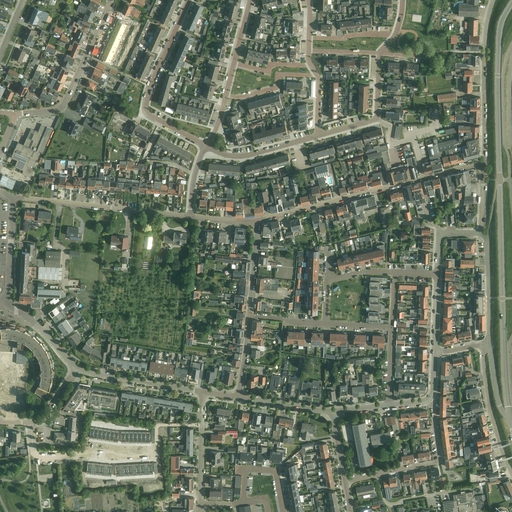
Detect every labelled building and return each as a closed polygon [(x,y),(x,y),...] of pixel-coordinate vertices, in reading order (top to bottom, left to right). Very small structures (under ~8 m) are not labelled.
[(99,4),(91,0),(88,6),(83,3),(81,2),(80,5),(95,12),(96,9),(97,10),(99,4)] [(131,0),(127,0),(125,5),(134,9),(137,3),(131,0)] [(240,3),(233,1),(230,0),(229,0),(228,5),(230,6),(230,10),(237,11),(239,5),(240,6),(240,3)] [(267,7),(271,6),(269,0),(262,0),(264,7),(264,9),(262,9),(261,12),(267,13),(268,10),(267,7)] [(319,3),(319,9),(322,9),(322,12),(331,12),(331,9),(330,9),(331,4),(327,4),(319,3)] [(172,13),(175,7),(168,4),(165,10),(172,13)] [(194,9),(201,13),(204,7),(197,4),(194,9)] [(380,4),(380,7),(381,8),(383,8),(383,18),(391,18),(392,7),(390,7),(383,6),(384,4),(381,4),(380,4)] [(95,12),(80,5),(79,5),(77,10),(85,14),(83,18),(91,22),(95,12)] [(122,11),(131,16),(134,9),(125,5),(122,11)] [(48,14),(35,8),(30,20),(30,21),(29,24),(37,27),(38,24),(37,23),(39,18),(46,20),(48,14)] [(198,18),(201,13),(194,9),(191,15),(198,18)] [(170,19),(172,13),(165,10),(163,16),(170,19)] [(236,18),(237,11),(230,10),(229,13),(226,13),(224,18),(229,19),(236,21),(237,18),(236,18)] [(131,16),(122,11),(119,18),(129,22),(131,16)] [(267,20),(268,18),(269,15),(261,13),(260,16),(257,15),(256,19),(255,19),(255,20),(265,23),(265,20),(267,20)] [(196,24),(198,18),(191,15),(189,21),(196,24)] [(167,24),(170,19),(163,16),(160,21),(167,24)] [(88,28),(91,23),(80,18),(78,21),(77,21),(76,23),(77,24),(78,25),(77,27),(87,32),(88,28)] [(284,21),(284,27),(285,27),(288,27),(298,27),(298,23),(297,23),(297,21),(292,21),(293,18),(285,18),(285,21),(284,21)] [(341,19),(336,19),(337,27),(337,29),(340,29),(340,30),(346,29),(345,21),(344,18),(341,19)] [(118,20),(115,26),(124,31),(127,24),(118,20)] [(264,26),(265,23),(255,20),(255,22),(256,22),(255,25),(255,26),(262,28),(263,28),(266,29),(266,27),(265,26),(264,26)] [(193,29),(196,24),(189,21),(186,26),(188,27),(187,31),(193,34),(195,30),(193,29)] [(222,30),(230,32),(232,26),(233,26),(233,23),(226,21),(225,24),(220,22),(220,25),(223,26),(222,30)] [(326,32),(327,24),(324,24),(324,21),(318,21),(318,29),(321,29),(321,32),(326,32)] [(327,24),(326,32),(332,32),(332,29),(335,29),(335,22),(330,22),(330,24),(327,24)] [(156,31),(163,34),(165,28),(158,25),(156,31)] [(255,26),(255,25),(254,25),(252,30),(251,29),(251,31),(261,33),(263,33),(264,28),(266,29),(263,28),(262,28),(255,26)] [(115,26),(112,33),(121,37),(124,31),(115,26)] [(43,36),(45,31),(40,28),(38,32),(28,27),(26,34),(24,33),(23,38),(24,39),(26,39),(24,43),(33,47),(32,46),(34,42),(32,41),(36,33),(43,36)] [(285,32),(285,35),(292,35),(292,37),(294,37),(294,32),(297,32),(297,30),(298,30),(298,27),(288,27),(285,27),(285,32)] [(82,43),(83,40),(86,33),(80,30),(79,32),(78,31),(75,40),(82,43)] [(229,38),(230,32),(222,30),(221,36),(222,37),(222,39),(229,41),(230,38),(229,38)] [(160,40),(163,34),(156,31),(153,37),(160,40)] [(259,38),(261,33),(251,31),(251,32),(252,32),(251,36),(254,37),(253,40),(263,42),(264,39),(259,38)] [(112,33),(110,39),(119,43),(121,37),(112,33)] [(183,41),(190,44),(193,38),(186,35),(183,41)] [(479,36),(470,35),(468,35),(468,37),(470,37),(470,43),(479,44),(479,36)] [(158,46),(160,40),(153,37),(151,43),(158,46)] [(110,39),(107,45),(116,49),(119,43),(110,39)] [(187,49),(190,44),(183,41),(181,46),(187,49)] [(217,50),(225,52),(227,46),(228,46),(228,43),(221,41),(220,44),(219,44),(217,50)] [(45,45),(57,50),(58,46),(47,42),(45,45)] [(68,49),(70,50),(72,51),(70,55),(75,57),(81,45),(74,42),(72,45),(70,45),(68,49)] [(155,51),(158,46),(151,43),(148,48),(155,51)] [(282,58),(282,48),(279,48),(279,44),(273,44),(273,52),(273,53),(276,53),(276,58),(282,58)] [(290,53),(290,49),(290,44),(287,44),(287,49),(282,48),(282,58),(287,58),(287,53),(290,53)] [(107,45),(104,51),(113,56),(116,49),(107,45)] [(290,49),(290,53),(290,58),(296,58),(296,54),(299,54),(299,45),(296,45),(296,47),(294,47),(294,49),(290,49)] [(185,55),(187,49),(181,46),(178,52),(185,55)] [(23,50),(18,48),(14,58),(22,62),(25,53),(29,55),(31,50),(24,47),(23,50)] [(223,58),(225,52),(217,50),(217,53),(214,53),(213,59),(216,60),(224,62),(225,59),(223,58)] [(104,51),(101,58),(110,62),(113,56),(104,51)] [(273,53),(273,52),(271,51),(270,54),(264,53),(262,62),(266,63),(266,64),(268,64),(269,58),(273,59),(273,53)] [(182,61),(185,55),(178,52),(175,58),(182,61)] [(145,58),(151,62),(154,56),(147,53),(145,58)] [(473,55),(469,54),(463,54),(463,58),(468,58),(468,64),(469,64),(478,65),(478,56),(473,56),(473,55)] [(62,58),(62,60),(64,61),(62,66),(68,69),(70,64),(72,65),(74,59),(66,55),(66,56),(64,55),(62,56),(62,58)] [(149,67),(151,62),(145,58),(142,64),(149,67)] [(180,66),(182,61),(175,58),(173,63),(180,66)] [(338,58),(332,58),(332,67),(335,67),(335,70),(335,71),(337,71),(337,72),(340,72),(341,63),(338,63),(338,58)] [(349,72),(349,59),(344,58),(344,63),(341,63),(340,72),(343,72),(344,68),(346,68),(349,68),(349,72)] [(210,70),(218,72),(220,66),(216,65),(216,61),(209,59),(208,63),(208,66),(210,66),(210,70)] [(357,72),(358,63),(355,63),(355,59),(349,59),(349,72),(354,72),(357,72)] [(358,63),(357,72),(358,73),(362,74),(362,72),(363,68),(366,68),(367,59),(361,59),(361,63),(358,63)] [(107,71),(109,67),(98,62),(96,67),(103,71),(104,69),(107,71)] [(394,62),(393,71),(396,71),(396,74),(402,75),(402,68),(399,68),(399,63),(394,62)] [(177,72),(180,66),(173,63),(170,69),(177,72)] [(408,74),(408,76),(415,76),(415,72),(413,72),(413,63),(406,63),(406,66),(403,66),(403,74),(408,74)] [(146,73),(149,67),(142,64),(139,70),(146,73)] [(59,69),(57,68),(56,68),(56,67),(51,65),(50,68),(54,71),(67,76),(69,71),(61,67),(60,70),(59,69)] [(54,71),(49,69),(48,73),(53,75),(54,74),(56,75),(58,75),(57,78),(64,82),(67,76),(54,71)] [(107,82),(105,81),(102,80),(105,74),(95,69),(92,75),(98,78),(97,81),(104,85),(105,86),(107,82)] [(144,79),(146,73),(139,70),(138,73),(137,72),(136,75),(137,75),(137,76),(136,79),(140,81),(142,78),(144,79)] [(217,78),(218,72),(210,70),(208,76),(205,75),(204,79),(211,81),(212,77),(217,78)] [(169,72),(168,74),(166,73),(165,79),(172,81),(174,73),(169,72)] [(10,83),(13,77),(8,75),(5,80),(10,83)] [(472,92),(472,76),(463,76),(463,92),(472,92)] [(63,84),(53,79),(51,78),(50,81),(48,81),(46,86),(52,88),(53,87),(60,91),(63,84)] [(31,82),(30,81),(24,79),(18,92),(20,93),(20,94),(22,95),(22,94),(24,95),(29,84),(29,85),(31,82)] [(170,87),(172,81),(165,79),(163,85),(170,87)] [(211,84),(211,81),(204,79),(203,85),(205,86),(205,89),(213,91),(215,85),(211,84)] [(99,89),(101,86),(89,80),(86,86),(94,90),(95,87),(99,89)] [(30,100),(34,92),(37,84),(31,82),(29,85),(32,86),(30,90),(29,89),(28,90),(25,97),(30,100)] [(292,91),(292,82),(286,82),(286,87),(283,87),(283,94),(288,94),(288,91),(292,91)] [(297,82),(297,91),(300,91),(300,94),(305,94),(306,91),(306,88),(306,87),(303,87),(303,82),(297,82)] [(401,83),(394,83),(393,86),(387,85),(387,92),(397,92),(397,89),(400,89),(401,83)] [(169,93),(170,87),(163,85),(161,91),(169,93)] [(11,99),(14,91),(7,88),(5,93),(6,93),(5,97),(6,97),(5,98),(9,100),(10,99),(11,99)] [(51,94),(53,90),(50,89),(49,92),(43,89),(42,91),(40,95),(39,98),(45,101),(47,95),(48,96),(50,93),(51,94)] [(213,91),(205,89),(202,89),(200,95),(199,98),(206,100),(207,96),(212,98),(213,91)] [(39,95),(40,95),(42,91),(40,90),(39,92),(38,91),(37,94),(34,92),(30,100),(36,102),(39,95)] [(55,91),(53,90),(51,94),(50,93),(48,96),(47,95),(45,101),(50,103),(54,95),(58,97),(59,93),(55,91)] [(94,102),(97,97),(85,92),(80,103),(79,103),(75,110),(84,115),(88,107),(86,106),(89,99),(94,102)] [(438,102),(457,99),(456,92),(437,95),(438,102)] [(283,98),(283,97),(280,98),(279,94),(274,96),(276,105),(279,104),(280,108),(282,107),(282,106),(285,105),(284,102),(283,98)] [(115,96),(112,101),(117,104),(120,99),(115,96)] [(400,100),(400,96),(393,96),(393,99),(386,99),(386,106),(397,106),(397,100),(400,100)] [(165,105),(167,99),(160,97),(158,103),(165,105)] [(272,110),(268,97),(263,99),(266,108),(266,110),(269,110),(269,111),(270,111),(270,112),(272,112),(272,110)] [(258,100),(253,102),(255,110),(256,113),(259,112),(259,114),(262,113),(258,100)] [(253,111),(255,110),(253,102),(248,103),(249,107),(246,108),(248,115),(251,114),(251,116),(254,115),(253,111)] [(298,112),(307,109),(307,106),(308,105),(307,103),(298,106),(299,109),(296,110),(296,112),(298,112)] [(118,106),(116,110),(132,119),(134,115),(127,111),(118,106)] [(298,118),(307,115),(307,112),(308,111),(307,109),(298,112),(299,115),(296,116),(297,118),(298,118)] [(239,112),(238,113),(237,110),(229,113),(230,116),(227,117),(228,121),(227,121),(227,122),(237,119),(240,119),(239,112)] [(386,112),(386,119),(394,119),(394,122),(399,122),(399,119),(400,114),(396,114),(396,112),(386,112)] [(298,124),(308,121),(307,118),(308,117),(307,115),(298,118),(299,121),(296,122),(297,124),(298,124)] [(240,122),(238,123),(237,119),(227,122),(228,123),(229,123),(230,127),(233,126),(234,129),(242,127),(243,127),(243,124),(241,125),(240,122)] [(80,124),(72,120),(67,131),(75,135),(80,124)] [(104,126),(93,121),(91,125),(90,127),(91,127),(101,132),(104,126)] [(135,134),(140,126),(140,125),(133,121),(128,132),(135,135),(135,134)] [(276,127),(275,123),(275,121),(273,121),(273,124),(277,136),(282,135),(280,126),(276,127)] [(280,126),(282,135),(288,133),(285,125),(284,121),(282,121),(283,125),(280,126)] [(298,124),(299,127),(296,128),(297,130),(308,127),(307,124),(308,123),(308,121),(298,124)] [(19,171),(30,176),(34,168),(34,169),(35,166),(33,165),(35,159),(37,159),(40,152),(43,153),(53,129),(41,124),(38,132),(35,131),(30,129),(24,145),(18,143),(12,157),(18,160),(15,166),(21,168),(19,171)] [(479,137),(479,126),(459,125),(458,131),(459,131),(459,135),(457,135),(459,141),(459,142),(479,137)] [(140,126),(135,134),(146,140),(150,132),(140,126)] [(271,138),(269,129),(265,130),(264,126),(263,127),(266,139),(271,138)] [(232,139),(242,136),(240,131),(243,130),(242,127),(234,129),(235,132),(231,133),(232,137),(231,137),(232,139)] [(261,141),(258,132),(255,133),(254,129),(252,130),(253,133),(255,142),(261,141)] [(375,130),(377,138),(383,136),(381,129),(375,130)] [(371,140),(377,138),(375,130),(369,132),(371,140)] [(365,142),(371,140),(369,132),(363,134),(365,142)] [(160,146),(165,138),(160,136),(156,144),(160,146)] [(242,136),(232,139),(232,140),(233,140),(234,144),(238,143),(239,146),(246,144),(245,140),(243,141),(242,136)] [(363,144),(362,144),(360,137),(357,138),(356,136),(354,136),(356,146),(360,145),(361,147),(361,148),(364,147),(363,144)] [(479,146),(479,144),(479,137),(459,142),(459,141),(439,146),(440,151),(445,150),(448,150),(455,148),(461,146),(462,151),(461,150),(462,151),(463,151),(465,160),(479,157),(479,146)] [(165,149),(169,141),(165,138),(160,146),(165,149)] [(351,147),(349,140),(346,141),(345,139),(342,140),(345,149),(348,148),(349,151),(352,151),(351,147)] [(443,165),(440,152),(436,139),(433,140),(435,145),(433,145),(434,147),(428,148),(430,156),(429,156),(434,172),(443,170),(442,165),(443,165)] [(169,151),(174,143),(169,141),(165,149),(169,151)] [(174,154),(178,146),(174,143),(169,151),(174,154)] [(326,144),(329,153),(335,152),(333,145),(329,146),(329,143),(326,144)] [(178,156),(183,148),(178,146),(174,154),(178,156)] [(311,158),(317,157),(315,147),(312,148),(313,150),(309,151),(311,158)] [(323,155),(321,148),(318,149),(317,147),(315,147),(317,157),(323,155)] [(183,158),(187,150),(183,148),(178,156),(183,158)] [(456,154),(456,152),(455,148),(448,150),(451,164),(458,162),(456,154)] [(187,150),(183,158),(188,161),(192,153),(187,150)] [(444,166),(451,164),(448,150),(445,150),(446,156),(442,157),(444,166)] [(458,162),(465,160),(463,151),(462,151),(461,150),(456,152),(456,154),(458,162)] [(381,151),(368,155),(369,160),(382,157),(382,155),(381,151)] [(282,156),(284,164),(290,162),(288,154),(282,156)] [(278,166),(284,164),(282,156),(276,158),(278,166)] [(411,166),(416,164),(414,157),(411,157),(406,158),(407,163),(411,178),(417,176),(415,167),(411,168),(411,166)] [(272,167),(278,166),(276,158),(270,159),(272,167)] [(266,169),(272,167),(270,159),(264,161),(266,169)] [(206,164),(205,171),(208,171),(208,172),(214,172),(215,162),(213,161),(213,163),(209,163),(209,164),(206,164)] [(260,171),(266,169),(264,161),(257,163),(260,171)] [(425,174),(433,172),(430,161),(426,162),(422,163),(425,174)] [(254,172),(260,171),(257,163),(251,164),(254,172)] [(404,180),(411,178),(407,163),(397,166),(400,180),(403,179),(404,180)] [(247,174),(254,172),(251,164),(245,166),(247,174)] [(327,164),(314,167),(315,168),(321,193),(323,200),(332,198),(329,187),(326,188),(323,175),(329,174),(327,164)] [(384,165),(386,171),(388,181),(389,181),(390,183),(397,181),(400,180),(397,166),(392,168),(391,164),(384,165)] [(177,174),(183,178),(185,173),(179,170),(177,174)] [(388,181),(386,171),(372,174),(373,178),(371,179),(370,177),(368,178),(367,174),(367,175),(369,184),(372,183),(373,188),(381,186),(382,184),(388,183),(388,181)] [(102,189),(103,180),(104,172),(99,172),(99,178),(96,177),(95,189),(102,189)] [(463,184),(466,184),(464,172),(454,174),(456,185),(459,185),(459,188),(463,187),(464,186),(463,184)] [(53,178),(49,177),(49,175),(40,174),(39,185),(45,185),(46,183),(52,184),(52,183),(53,178)] [(456,189),(455,190),(454,184),(455,184),(455,183),(454,179),(453,174),(448,176),(453,200),(456,199),(456,193),(456,191),(456,189)] [(66,187),(67,178),(67,176),(60,175),(59,186),(66,187)] [(367,184),(369,184),(367,175),(357,177),(358,180),(360,191),(368,189),(367,184)] [(110,181),(110,177),(110,176),(107,176),(107,181),(103,180),(102,189),(109,189),(110,181)] [(358,180),(354,181),(353,176),(351,176),(351,177),(352,181),(352,183),(355,192),(360,191),(358,180)] [(453,200),(448,176),(442,177),(446,196),(452,195),(452,197),(453,200)] [(88,188),(89,177),(88,177),(88,180),(82,179),(82,178),(81,178),(81,188),(88,188)] [(118,182),(115,182),(115,177),(110,177),(110,181),(109,189),(117,190),(118,182)] [(293,194),(294,194),(298,193),(294,177),(289,178),(293,194)] [(73,187),(74,179),(67,178),(66,187),(73,187)] [(434,188),(437,187),(440,201),(444,200),(442,185),(441,185),(439,178),(432,180),(434,188)] [(132,182),(132,180),(125,179),(125,182),(124,191),(131,191),(132,182)] [(345,183),(345,180),(341,181),(343,187),(339,188),(341,196),(347,194),(345,187),(346,187),(345,183)] [(434,191),(434,188),(432,180),(424,182),(428,195),(435,193),(434,191)] [(176,183),(175,195),(182,196),(183,184),(181,184),(181,181),(178,181),(178,183),(176,183)] [(139,192),(140,184),(139,184),(139,182),(132,182),(131,191),(139,192)] [(175,195),(176,183),(169,182),(168,186),(168,194),(175,195)] [(278,184),(274,185),(273,182),(271,182),(272,185),(274,195),(275,201),(276,201),(278,211),(284,210),(278,184)] [(414,199),(424,197),(420,183),(411,185),(413,195),(414,199)] [(153,193),(154,185),(154,184),(152,184),(152,185),(147,184),(146,192),(153,193)] [(311,203),(317,202),(316,198),(321,197),(318,185),(311,187),(311,191),(308,192),(311,203)] [(415,203),(414,199),(413,195),(411,185),(404,187),(407,199),(408,203),(412,202),(413,204),(415,203)] [(227,198),(226,209),(233,210),(234,195),(230,195),(231,186),(227,187),(227,190),(227,193),(227,198)] [(294,194),(293,194),(290,195),(288,189),(285,190),(288,200),(289,200),(289,201),(293,200),(294,201),(295,201),(295,199),(294,194)] [(207,208),(207,207),(208,193),(208,191),(202,191),(202,197),(205,197),(205,200),(200,199),(200,207),(207,208)] [(208,191),(208,193),(207,207),(210,207),(209,208),(215,208),(216,196),(214,196),(214,194),(213,194),(213,198),(214,198),(214,200),(211,200),(211,191),(208,191)] [(284,197),(283,194),(283,192),(280,193),(281,195),(281,198),(282,202),(283,202),(285,210),(295,207),(294,201),(293,200),(289,201),(286,201),(285,197),(284,197)] [(396,205),(399,204),(396,192),(390,193),(392,201),(395,201),(396,205)] [(309,203),(307,195),(307,194),(299,195),(302,205),(309,203)] [(276,201),(275,201),(274,195),(270,196),(272,202),(268,203),(270,213),(278,211),(276,201)] [(356,200),(351,201),(354,210),(351,211),(353,217),(354,217),(355,220),(365,218),(362,208),(376,204),(374,196),(366,198),(356,200)] [(216,200),(216,208),(226,209),(227,198),(220,198),(220,201),(216,200)] [(236,203),(236,217),(245,217),(242,204),(242,203),(236,203)] [(255,215),(254,207),(253,205),(250,206),(250,203),(242,204),(245,217),(255,215)] [(254,207),(255,215),(264,214),(263,205),(259,205),(259,206),(254,207)] [(353,219),(353,217),(351,211),(348,212),(346,205),(341,206),(345,221),(353,219)] [(345,221),(341,206),(336,208),(340,222),(345,221)] [(39,217),(35,217),(35,210),(26,209),(25,218),(24,218),(22,230),(29,231),(30,220),(29,220),(29,219),(34,219),(33,222),(42,223),(43,221),(50,222),(51,212),(40,210),(39,217)] [(331,219),(334,219),(331,209),(324,210),(326,217),(331,216),(331,219)] [(474,223),(474,213),(465,212),(464,222),(474,223)] [(324,222),(321,223),(319,213),(311,215),(314,227),(319,226),(321,233),(326,231),(324,224),(324,222)] [(299,218),(290,221),(292,229),(301,227),(299,218)] [(272,236),(266,235),(265,241),(272,241),(273,232),(277,231),(277,230),(281,229),(278,220),(271,222),(272,227),(272,236)] [(261,235),(266,235),(272,236),(272,227),(271,222),(262,224),(261,235)] [(422,234),(430,235),(430,228),(424,228),(424,227),(420,227),(420,226),(414,226),(414,235),(422,235),(422,234)] [(79,228),(68,227),(68,229),(67,229),(67,230),(67,231),(67,235),(70,235),(69,239),(82,241),(82,234),(78,234),(79,228)] [(244,242),(245,229),(236,228),(234,241),(244,242)] [(206,244),(208,229),(202,229),(202,231),(199,230),(198,240),(201,240),(201,238),(204,238),(204,244),(206,244)] [(230,239),(228,239),(229,234),(226,234),(226,231),(220,231),(218,245),(221,246),(221,240),(225,241),(224,243),(227,243),(229,244),(230,239)] [(174,243),(174,241),(186,242),(187,233),(175,232),(174,236),(164,235),(164,242),(172,243),(172,244),(173,244),(174,243)] [(119,237),(111,236),(110,244),(120,245),(120,247),(127,248),(128,237),(119,236),(119,237)] [(472,252),(474,252),(474,241),(452,240),(452,247),(459,248),(459,247),(461,247),(463,247),(463,251),(465,251),(465,257),(471,257),(472,252)] [(23,244),(21,281),(36,282),(37,257),(39,257),(39,252),(41,253),(42,245),(39,245),(23,244)] [(43,273),(65,274),(65,245),(51,245),(51,253),(41,253),(41,259),(44,259),(43,273)] [(216,255),(215,260),(222,261),(222,262),(236,263),(236,264),(236,269),(250,271),(250,261),(241,260),(241,257),(235,257),(230,256),(228,256),(217,255),(216,255)] [(275,265),(275,262),(268,262),(268,257),(259,256),(258,266),(267,267),(267,265),(275,265)] [(475,288),(485,288),(484,273),(478,273),(478,281),(475,281),(475,288)] [(385,277),(370,277),(370,284),(379,285),(380,282),(383,282),(383,280),(385,281),(385,277)] [(239,285),(248,286),(249,279),(240,278),(240,284),(239,284),(239,285)] [(38,282),(32,282),(30,282),(24,281),(21,281),(21,284),(20,291),(21,291),(21,295),(28,296),(35,296),(37,296),(64,297),(66,295),(61,289),(44,288),(44,282),(38,282)] [(272,285),(272,284),(257,283),(256,291),(277,293),(278,286),(272,285)] [(379,288),(379,285),(370,284),(370,292),(384,292),(385,289),(382,289),(382,288),(379,288)] [(247,293),(248,286),(239,285),(239,286),(240,286),(239,293),(247,293)] [(235,302),(239,302),(246,303),(247,296),(235,295),(235,302)] [(42,303),(42,299),(42,298),(39,298),(39,299),(39,302),(31,302),(31,307),(41,308),(41,303),(42,303)] [(379,303),(379,300),(369,299),(369,307),(384,307),(384,304),(382,304),(382,303),(379,303)] [(266,304),(261,303),(261,300),(255,300),(254,308),(260,309),(260,310),(271,311),(271,308),(266,308),(266,304)] [(59,305),(57,306),(49,312),(52,317),(62,309),(59,305)] [(68,305),(62,309),(52,317),(56,322),(62,317),(63,319),(67,316),(64,312),(70,308),(68,305)] [(72,312),(71,313),(76,319),(81,315),(79,312),(76,309),(72,312)] [(246,311),(238,311),(237,311),(236,319),(245,319),(246,311)] [(378,315),(369,314),(368,322),(383,323),(383,319),(381,319),(381,318),(378,318),(378,315)] [(62,330),(75,320),(73,317),(69,320),(70,321),(68,322),(66,319),(58,325),(62,330)] [(245,319),(236,319),(234,318),(233,326),(244,327),(245,319)] [(427,324),(427,318),(409,318),(409,321),(416,321),(416,325),(413,325),(413,328),(418,328),(418,324),(427,324)] [(485,329),(485,319),(475,319),(475,320),(475,330),(478,329),(478,334),(483,334),(484,334),(484,332),(483,332),(483,329),(485,329)] [(75,320),(62,330),(65,335),(73,329),(71,326),(77,322),(75,320)] [(252,328),(260,329),(260,328),(262,328),(262,325),(261,325),(261,321),(253,320),(252,328)] [(22,350),(22,342),(28,346),(33,351),(33,353),(32,353),(32,354),(35,355),(37,357),(40,364),(41,372),(39,373),(38,373),(40,376),(40,379),(38,386),(35,392),(34,392),(34,393),(43,399),(45,396),(46,396),(47,396),(49,391),(49,390),(48,390),(49,387),(50,387),(51,387),(52,382),(52,381),(51,381),(51,378),(53,378),(53,377),(53,372),(53,371),(52,371),(52,368),(53,368),(53,367),(52,362),(52,361),(50,362),(50,359),(51,358),(50,357),(49,353),(48,352),(47,352),(46,350),(47,349),(46,348),(44,344),(43,344),(42,344),(40,342),(41,341),(40,340),(37,337),(36,336),(35,337),(33,335),(34,334),(33,334),(29,331),(28,331),(27,332),(25,330),(26,328),(25,328),(25,329),(24,329),(20,327),(16,326),(15,326),(15,325),(10,324),(10,325),(7,325),(5,325),(5,324),(0,324),(0,325),(0,350),(16,351),(16,363),(18,364),(26,364),(27,351),(22,350)] [(307,346),(308,339),(304,339),(304,332),(303,332),(303,331),(300,330),(300,331),(299,331),(298,342),(298,345),(307,346)] [(194,339),(194,332),(187,331),(186,338),(194,339)] [(293,342),(293,331),(288,331),(287,338),(284,338),(283,345),(287,345),(287,342),(293,342)] [(317,343),(317,332),(316,332),(316,331),(313,331),(313,332),(312,332),(311,339),(308,339),(307,346),(307,349),(311,350),(311,346),(314,346),(314,343),(317,343)] [(326,347),(326,340),(323,340),(323,333),(317,332),(317,343),(317,346),(326,347)] [(350,348),(350,341),(347,341),(347,334),(346,333),(346,332),(342,332),(342,333),(341,333),(341,344),(341,347),(350,348)] [(74,346),(80,341),(74,333),(68,338),(74,346)] [(259,334),(252,333),(251,333),(251,339),(258,340),(258,344),(263,344),(264,340),(262,340),(263,334),(259,334)] [(330,340),(326,340),(326,347),(335,347),(335,344),(336,344),(336,333),(330,333),(330,340)] [(360,345),(360,334),(359,334),(359,333),(355,333),(356,333),(356,334),(354,334),(354,341),(350,341),(350,348),(360,348),(360,345)] [(369,348),(369,342),(365,341),(366,334),(360,334),(360,345),(365,345),(365,348),(369,348)] [(379,335),(378,346),(378,350),(384,350),(384,349),(387,349),(388,342),(384,342),(384,335),(383,335),(383,334),(379,334),(380,334),(380,335),(379,335)] [(378,346),(379,335),(373,335),(373,342),(369,342),(369,348),(372,349),(373,345),(378,346)] [(86,343),(81,349),(88,355),(89,354),(101,360),(101,361),(105,361),(106,354),(106,352),(102,351),(102,354),(97,351),(93,349),(93,348),(89,345),(93,340),(91,338),(88,340),(86,343)] [(264,351),(264,346),(258,345),(257,349),(252,349),(251,356),(259,357),(260,350),(264,351)] [(0,393),(2,394),(2,392),(4,392),(5,384),(24,385),(25,365),(14,364),(15,360),(3,359),(3,351),(0,350),(0,393)] [(234,352),(228,351),(227,351),(227,354),(233,355),(232,358),(240,359),(242,353),(234,352)] [(124,356),(124,353),(122,353),(121,359),(118,358),(117,358),(116,366),(122,367),(123,359),(124,356)] [(136,359),(136,355),(137,353),(134,353),(133,361),(129,360),(128,368),(134,369),(135,361),(136,359)] [(155,372),(157,360),(156,359),(155,362),(151,361),(149,371),(155,372)] [(451,360),(441,360),(441,367),(440,367),(440,369),(441,369),(441,380),(453,379),(451,360)] [(203,370),(204,363),(201,363),(200,365),(197,365),(196,368),(193,368),(191,376),(198,378),(200,369),(203,370)] [(226,371),(224,382),(232,384),(234,372),(230,372),(231,367),(223,365),(222,370),(226,371)] [(212,371),(207,370),(205,380),(212,381),(213,376),(216,376),(217,368),(212,367),(212,371)] [(277,389),(278,383),(281,383),(282,382),(284,382),(285,376),(286,377),(287,371),(283,371),(282,377),(272,375),(270,386),(273,387),(273,389),(277,389)] [(357,380),(352,380),(351,374),(348,375),(348,376),(349,381),(349,383),(349,385),(352,385),(352,386),(353,396),(359,396),(358,386),(357,380)] [(365,374),(366,384),(369,383),(370,395),(378,394),(377,387),(373,387),(372,383),(372,381),(370,381),(369,374),(365,374)] [(247,386),(254,386),(255,383),(258,383),(258,376),(250,375),(250,379),(248,379),(248,382),(247,381),(247,386)] [(289,383),(287,393),(294,394),(295,387),(298,388),(300,379),(299,379),(289,377),(288,383),(289,383)] [(404,392),(404,383),(404,380),(399,379),(399,381),(396,380),(395,388),(398,388),(398,391),(404,392)] [(349,383),(349,381),(346,381),(346,385),(339,385),(341,398),(348,397),(347,389),(350,389),(349,385),(349,383)] [(307,383),(301,382),(300,389),(303,389),(306,389),(305,396),(311,397),(312,396),(319,397),(321,389),(321,384),(307,382),(307,383)] [(328,391),(329,399),(335,398),(334,389),(337,389),(336,382),(333,383),(333,386),(327,387),(327,391),(328,391)] [(84,410),(85,402),(114,407),(117,391),(93,387),(88,387),(88,385),(80,383),(77,387),(63,407),(84,410)] [(478,389),(474,390),(473,390),(473,388),(466,390),(467,393),(465,393),(467,399),(479,396),(478,389)] [(160,404),(161,398),(157,398),(157,397),(154,396),(152,409),(155,409),(156,404),(160,404)] [(473,411),(483,409),(481,402),(471,404),(472,408),(469,409),(470,411),(463,413),(464,416),(474,414),(473,411)] [(225,409),(218,408),(215,407),(214,412),(217,412),(217,415),(220,415),(219,419),(220,419),(220,420),(219,420),(218,425),(215,424),(214,429),(221,430),(221,429),(222,425),(222,424),(222,425),(225,409)] [(226,416),(230,417),(231,410),(225,409),(222,425),(225,425),(226,421),(226,416)] [(420,419),(420,418),(419,418),(419,411),(419,412),(409,413),(409,420),(414,420),(415,429),(420,428),(419,419),(420,419)] [(243,429),(244,419),(248,420),(249,413),(243,412),(242,419),(239,419),(238,428),(243,429)] [(254,413),(252,424),(252,426),(256,426),(255,430),(258,430),(261,431),(262,423),(260,423),(261,415),(254,413)] [(271,428),(272,424),(273,416),(266,415),(265,424),(262,423),(261,431),(260,434),(264,435),(264,431),(267,432),(267,431),(269,432),(269,428),(271,428)] [(394,415),(387,416),(387,417),(388,424),(389,425),(392,425),(393,433),(397,433),(394,418),(394,415)] [(68,438),(75,439),(75,433),(76,431),(75,431),(76,418),(70,417),(69,430),(68,430),(68,433),(68,437),(68,438)] [(285,425),(286,419),(280,418),(279,424),(275,424),(274,430),(278,430),(278,428),(281,428),(282,425),(285,425)] [(286,419),(285,425),(289,426),(289,429),(292,430),(294,420),(286,419)] [(368,442),(367,437),(364,422),(352,424),(360,466),(372,464),(368,442)] [(314,433),(316,426),(307,425),(307,424),(302,423),(301,431),(303,431),(302,438),(309,440),(310,432),(314,433)] [(472,433),(488,429),(487,424),(478,426),(478,429),(471,430),(472,433)] [(211,442),(222,442),(222,434),(226,434),(226,431),(218,431),(218,434),(211,434),(211,442)] [(372,445),(392,441),(390,431),(370,434),(371,436),(367,437),(368,442),(372,441),(372,445)] [(20,441),(20,432),(12,432),(12,441),(10,441),(10,445),(10,449),(11,449),(11,451),(15,451),(15,449),(16,449),(16,445),(15,445),(15,441),(20,441)] [(478,452),(493,449),(493,448),(490,435),(472,439),(473,446),(464,448),(464,457),(465,457),(469,456),(470,456),(470,454),(478,452)] [(303,454),(305,454),(305,453),(304,447),(312,446),(311,442),(303,444),(303,445),(302,445),(303,454)] [(238,447),(237,457),(240,458),(240,459),(240,460),(246,461),(247,452),(247,451),(243,450),(244,445),(238,445),(238,447)] [(247,452),(246,461),(252,461),(252,458),(255,459),(256,446),(251,445),(250,452),(247,452)] [(258,453),(257,462),(263,462),(263,459),(267,459),(268,447),(262,446),(261,453),(258,453)] [(276,451),(276,461),(282,461),(282,456),(285,456),(285,449),(283,449),(277,448),(276,448),(276,451)] [(328,449),(321,451),(321,454),(317,455),(318,458),(329,456),(328,449)] [(487,460),(495,458),(493,450),(482,453),(483,460),(487,460)] [(222,459),(223,452),(211,451),(211,456),(212,456),(212,463),(220,464),(220,459),(222,459)] [(470,456),(470,457),(471,462),(474,461),(473,457),(479,455),(478,452),(470,454),(470,456)] [(194,473),(194,469),(180,468),(180,469),(179,469),(179,456),(171,456),(171,469),(170,473),(185,473),(194,473)] [(495,458),(487,460),(489,469),(497,468),(496,462),(495,458)] [(453,462),(457,462),(457,459),(445,460),(446,466),(449,466),(449,469),(455,468),(455,465),(453,465),(453,462)] [(88,462),(87,473),(91,473),(91,468),(95,468),(96,463),(88,462)] [(91,468),(91,473),(99,474),(100,463),(96,463),(95,468),(91,468)] [(100,463),(99,474),(103,475),(104,469),(108,470),(108,464),(100,463)] [(136,469),(132,469),(132,475),(141,474),(140,463),(136,464),(136,469)] [(148,463),(140,463),(141,474),(145,474),(144,468),(148,468),(148,463)] [(148,468),(144,468),(145,474),(153,474),(152,463),(148,463),(148,468)] [(104,469),(103,475),(111,476),(112,465),(108,464),(108,470),(104,469)] [(123,464),(115,465),(116,476),(120,476),(120,470),(124,470),(123,464)] [(124,470),(120,470),(120,476),(128,475),(128,470),(127,464),(123,464),(124,470)] [(136,464),(127,464),(128,470),(128,475),(132,475),(132,469),(136,469),(136,464)] [(297,464),(285,466),(286,472),(296,470),(298,470),(297,464)] [(441,486),(446,485),(445,477),(440,478),(438,469),(435,470),(435,471),(431,471),(432,479),(436,479),(437,480),(440,479),(441,486)] [(480,472),(477,473),(477,475),(477,476),(480,475),(483,475),(485,474),(486,479),(490,478),(490,481),(498,479),(497,476),(498,476),(497,470),(490,471),(490,470),(480,472)] [(321,481),(326,480),(333,479),(332,473),(325,474),(326,478),(320,479),(321,481)] [(411,492),(415,491),(413,482),(411,483),(409,474),(403,475),(405,485),(410,484),(411,492)] [(180,480),(180,483),(194,483),(194,476),(185,476),(185,475),(184,475),(184,477),(181,477),(181,480),(180,480)] [(231,479),(231,476),(220,475),(220,478),(218,478),(210,478),(210,485),(213,485),(213,488),(222,488),(222,479),(231,479)] [(383,481),(387,499),(392,498),(390,488),(397,487),(398,489),(401,488),(399,476),(393,477),(393,476),(390,477),(389,478),(389,480),(383,481)] [(333,479),(326,480),(327,483),(323,484),(323,487),(334,485),(333,479)] [(504,495),(507,493),(509,496),(511,494),(511,486),(509,480),(504,482),(504,483),(503,483),(503,484),(500,486),(504,495)] [(297,481),(286,483),(287,491),(298,489),(297,481)] [(495,481),(487,482),(488,492),(490,491),(489,484),(495,483),(495,481)] [(371,497),(376,496),(376,492),(375,492),(373,485),(356,488),(358,496),(370,493),(371,497)] [(221,498),(232,498),(232,489),(221,488),(221,491),(210,490),(210,498),(221,498)] [(298,489),(287,491),(289,498),(299,496),(298,489)] [(473,511),(473,510),(484,508),(482,496),(474,497),(473,492),(453,495),(454,500),(442,502),(444,511),(458,511),(459,511),(473,511)] [(299,496),(289,498),(290,505),(301,503),(299,496)] [(372,508),(380,507),(379,504),(383,504),(382,500),(378,500),(379,503),(372,504),(372,508)] [(301,503),(290,505),(291,511),(292,511),(302,510),(301,503)] [(338,503),(331,504),(331,507),(327,508),(328,511),(332,510),(339,509),(338,503)]
